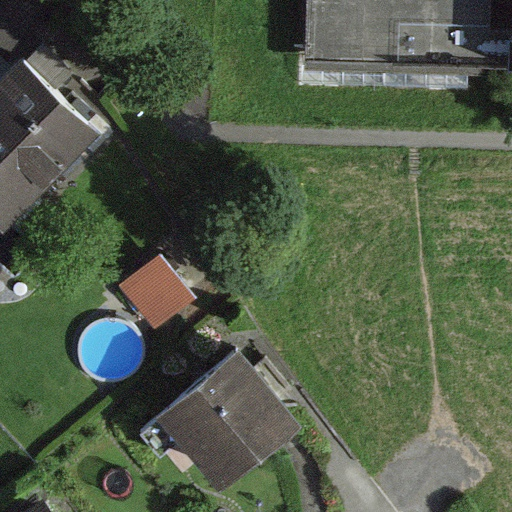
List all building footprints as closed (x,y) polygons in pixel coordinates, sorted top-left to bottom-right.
[(508,54),(509,0),(307,0),(306,49),(508,54)] [(33,54),(0,86),(0,224),(3,227),(105,126),(33,54)] [(204,310),(162,261),(136,283),(178,332),(204,310)] [(238,342),(157,410),(214,479),(296,411),(238,342)] [(50,511),(38,495),(16,511),(50,511)]
